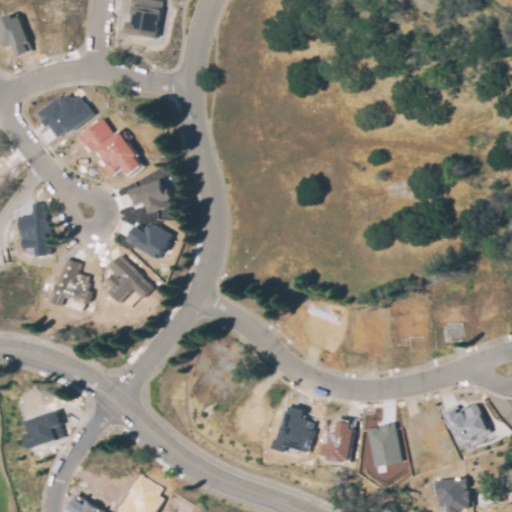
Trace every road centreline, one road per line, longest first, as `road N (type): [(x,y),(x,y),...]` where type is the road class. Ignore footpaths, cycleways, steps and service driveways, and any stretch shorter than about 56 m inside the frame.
road 1 (residential): [(116,401),(196,299),(208,261),(213,199),(190,87),(211,0)]
road 2 (residential): [(196,299),(329,384),(383,390),(476,370),(511,390)]
road 3 (residential): [(286,511),(199,467),(53,358),(0,351)]
road 4 (residential): [(66,192),(105,204),(108,216),(96,232),(74,226),(66,192),(0,107)]
road 5 (residential): [(190,87),(92,68),(0,96)]
road 6 (residential): [(116,401),(71,462),(50,511)]
